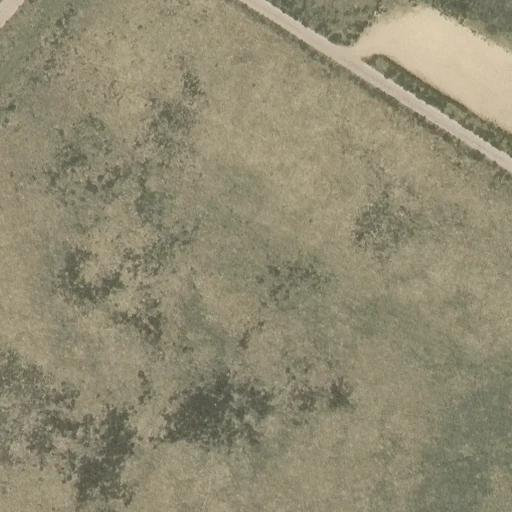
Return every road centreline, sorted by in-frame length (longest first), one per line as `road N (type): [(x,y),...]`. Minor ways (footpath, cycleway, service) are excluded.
road 1 (track): [(245,0),(511,169)]
road 2 (track): [(346,62),(393,22),(511,96)]
